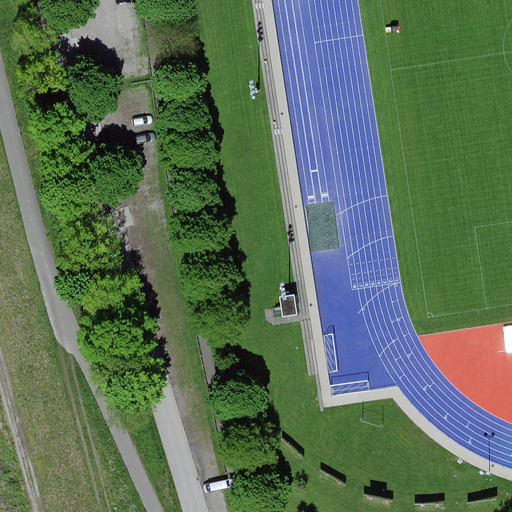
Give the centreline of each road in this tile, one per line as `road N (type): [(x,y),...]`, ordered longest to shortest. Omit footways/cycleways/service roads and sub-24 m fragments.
road 1 (track): [(46,280),(154,511)]
road 2 (track): [(0,79),(46,280)]
road 3 (track): [(36,511),(0,379)]
